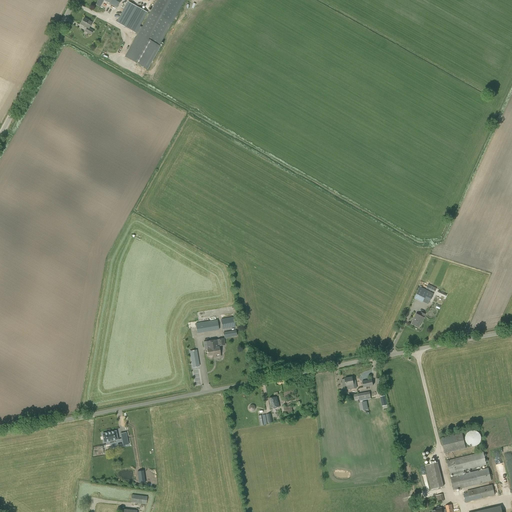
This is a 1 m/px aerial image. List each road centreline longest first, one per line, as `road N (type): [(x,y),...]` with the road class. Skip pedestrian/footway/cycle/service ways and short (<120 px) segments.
road 1 (unclassified): [(0,432),(511,330)]
road 2 (unclassified): [(0,135),(73,0)]
